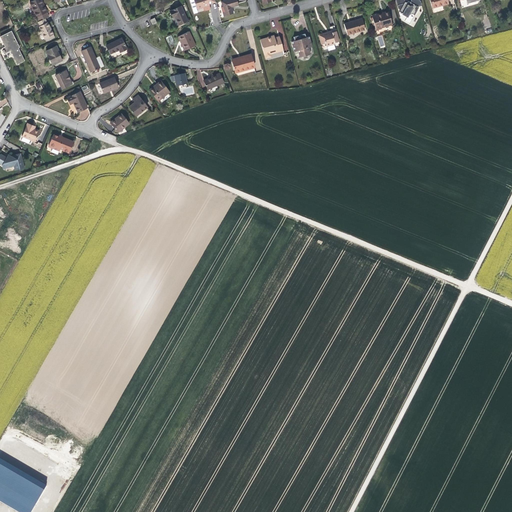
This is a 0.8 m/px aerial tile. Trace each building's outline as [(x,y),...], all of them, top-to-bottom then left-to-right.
[(37,17),(38,21),(44,18),(48,16),(46,13),(47,13),(44,6),(41,0),(33,0),(29,2),(36,18),(37,17)] [(209,4),(216,2),(215,0),(194,0),(196,8),(203,6),(204,10),(207,9),(210,9),(209,4)] [(237,2),(236,0),(225,0),(222,1),(226,15),(233,13),(231,7),(238,5),(237,2)] [(410,15),(413,17),(417,10),(415,9),(417,6),(421,5),(420,0),(410,0),(410,2),(409,1),(407,1),(404,1),(403,0),(395,0),(397,8),(400,10),(401,11),(399,14),(405,17),(410,15)] [(179,25),(188,21),(181,7),(171,11),(173,17),(175,17),(177,20),(179,25)] [(382,13),(377,14),(378,17),(372,18),(375,30),(381,28),(381,27),(392,24),(388,11),(382,13)] [(409,25),(413,17),(410,15),(405,17),(403,22),(409,25)] [(44,18),(38,21),(40,25),(38,25),(45,40),(54,36),(50,28),(47,22),(46,22),(44,18)] [(347,36),(365,31),(362,20),(353,22),(343,24),(347,36)] [(17,66),(25,63),(18,48),(19,47),(11,31),(0,36),(5,48),(3,49),(6,53),(7,56),(11,54),(17,66)] [(188,50),(197,46),(190,31),(180,36),(182,42),(184,41),(185,44),(188,50)] [(339,43),(336,31),(330,33),(323,34),(327,47),(335,45),(335,44),(339,43)] [(298,54),(302,56),(306,55),(309,51),(308,47),(311,46),(308,36),(305,37),(304,34),(302,35),(300,36),(300,38),(299,39),(297,37),(294,36),(292,37),(293,40),(290,41),(293,51),(296,50),(298,54)] [(276,53),(283,52),(279,37),(274,38),(273,36),(268,38),(260,40),(265,59),(270,57),(269,55),(268,51),(275,50),(276,53)] [(126,49),(122,38),(115,41),(106,45),(109,53),(117,49),(119,52),(126,49)] [(52,66),(61,61),(58,55),(57,53),(58,52),(55,46),(45,51),(52,66)] [(90,72),(99,68),(90,46),(86,48),(81,50),(90,72)] [(242,56),(232,58),(235,71),(254,67),(252,54),(242,56)] [(68,74),(66,69),(55,74),(57,79),(59,78),(60,82),(59,83),(61,88),(72,83),(70,78),(69,78),(68,77),(67,75),(68,74)] [(224,81),(220,72),(213,75),(204,79),(208,88),(224,81)] [(187,83),(184,73),(178,74),(171,76),(173,82),(176,81),(177,86),(187,83)] [(116,87),(112,78),(98,83),(102,91),(108,89),(109,90),(111,90),(116,87)] [(159,102),(170,92),(161,82),(155,87),(150,91),(159,102)] [(81,87),(87,99),(92,96),(87,85),(81,87)] [(86,106),(79,90),(65,96),(68,102),(72,101),(74,106),(76,111),(86,106)] [(146,106),(138,98),(133,102),(131,104),(128,107),(135,115),(141,109),(143,110),(146,106)] [(118,133),(128,124),(120,114),(116,119),(110,124),(118,133)] [(39,132),(32,129),(28,127),(29,124),(27,123),(21,136),(22,137),(30,141),(34,143),(39,132)] [(47,147),(52,149),(55,151),(57,149),(59,150),(61,150),(61,152),(67,154),(72,142),(65,139),(62,137),(60,140),(58,139),(58,137),(53,135),(47,147)] [(0,154),(0,164),(1,165),(8,164),(9,166),(13,165),(15,170),(24,167),(20,153),(10,156),(9,155),(8,154),(6,157),(1,154),(0,154)] [(0,501),(18,511),(29,511),(47,483),(0,455),(0,501)]
